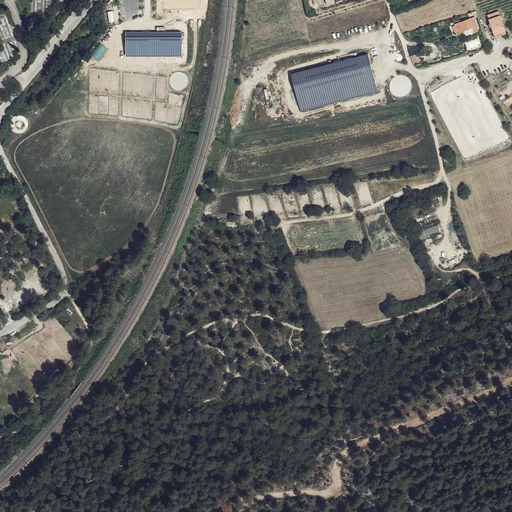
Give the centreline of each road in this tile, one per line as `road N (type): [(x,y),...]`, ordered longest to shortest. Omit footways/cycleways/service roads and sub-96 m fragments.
road 1 (unclassified): [(0,149),(64,289),(0,332)]
road 2 (residential): [(387,0),(420,83),(448,195)]
road 3 (track): [(239,511),(275,493),(327,493),(339,460),(371,438)]
road 4 (unclassified): [(94,0),(0,118)]
road 5 (track): [(371,438),(511,383)]
